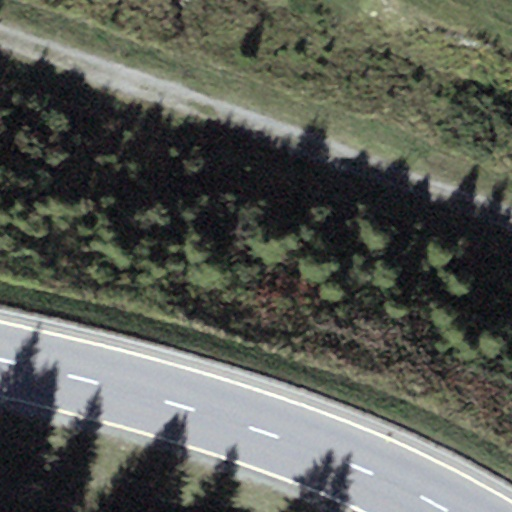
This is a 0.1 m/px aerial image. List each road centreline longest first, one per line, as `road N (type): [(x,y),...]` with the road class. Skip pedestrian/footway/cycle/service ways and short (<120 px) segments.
road 1 (track): [(0,44),(511,226)]
road 2 (primary): [(402,511),(204,423),(0,371)]
